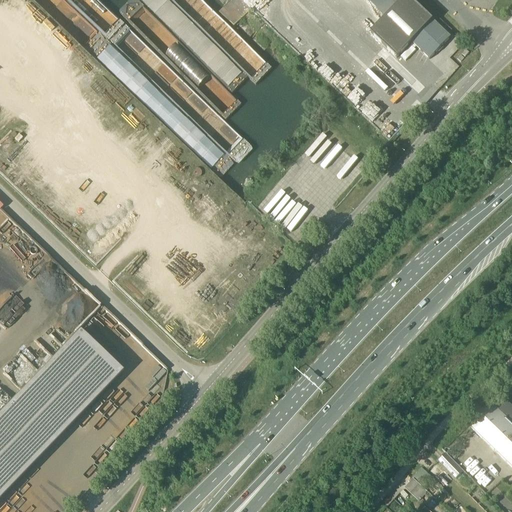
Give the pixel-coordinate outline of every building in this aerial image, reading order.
[(351,64),(354,61),(291,0),(281,0),(265,17),(340,91),(359,72),(351,64)] [(367,0),(386,18),(371,33),(397,59),(412,43),(429,60),(438,51),(439,53),(444,48),(442,47),(451,38),(411,0),(367,0)] [(345,97),(358,108),(363,102),(366,105),(369,101),(354,87),(345,97)] [(0,500),(122,374),(79,333),(0,414),(0,500)] [(511,423),(492,404),(470,427),(511,467),(511,423)] [(455,479),(463,472),(445,454),(437,461),(455,479)] [(444,488),(452,479),(437,463),(428,472),(444,488)] [(418,483),(427,473),(421,468),(412,478),(418,483)] [(412,478),(403,488),(417,501),(426,491),(418,483),(412,478)]
